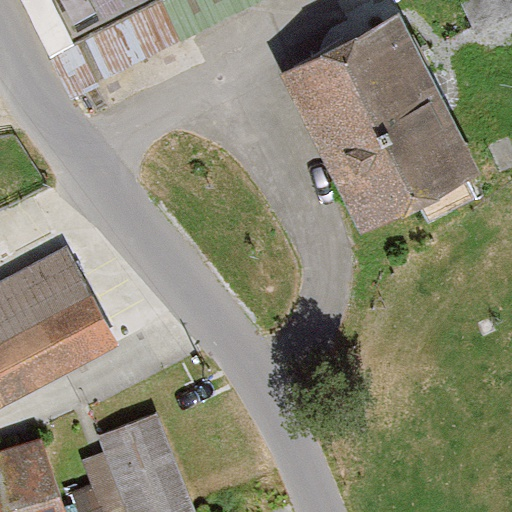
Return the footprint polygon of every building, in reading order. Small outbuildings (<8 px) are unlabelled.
[(42,0),(56,32),(101,12),(94,0),(42,0)] [(400,9),(282,69),(362,225),(480,165),(400,9)] [(65,247),(0,281),(0,403),(116,343),(65,247)] [(193,511),(153,410),(96,433),(103,450),(84,457),(106,511),(193,511)] [(65,511),(40,432),(0,444),(0,511),(65,511)]
